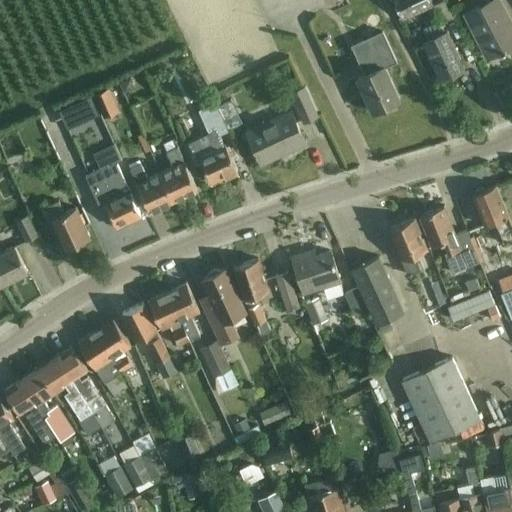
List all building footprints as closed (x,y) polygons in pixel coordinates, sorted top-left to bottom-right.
[(432,5),(429,0),(393,0),(395,3),(402,19),(432,5)] [(495,54),(511,45),(511,26),(498,0),(491,0),(465,13),(479,41),(486,38),(495,54)] [(420,14),(426,26),(441,19),(435,7),(420,14)] [(440,80),(464,68),(447,30),(444,31),(439,21),(423,28),(428,39),(423,42),(440,80)] [(423,27),(409,33),(414,45),(423,42),(428,39),(423,28),(423,27)] [(383,32),(352,46),(365,74),(357,78),(372,111),(399,99),(384,67),(396,61),(383,32)] [(121,83),(119,84),(124,93),(124,94),(134,89),(129,80),(121,83)] [(303,122),(318,116),(305,86),(290,93),(303,122)] [(109,89),(94,95),(104,117),(119,111),(109,89)] [(217,108),(228,130),(243,123),(231,101),(217,108)] [(228,130),(217,108),(214,104),(199,111),(212,137),(228,130)] [(287,151),(305,143),(291,111),(246,131),(260,161),(286,148),(287,151)] [(48,135),(26,146),(32,158),(54,148),(48,135)] [(225,144),(212,149),(206,136),(192,142),(201,160),(211,183),(226,176),(224,172),(235,167),(225,144)] [(172,140),(163,144),(166,151),(175,147),(172,140)] [(160,171),(173,200),(197,189),(177,146),(175,147),(166,151),(172,165),(160,171)] [(100,169),(84,177),(98,204),(104,201),(116,227),(141,215),(116,161),(100,169)] [(173,200),(160,171),(147,177),(140,163),(130,167),(150,211),(173,200)] [(511,226),(495,185),(472,194),(484,225),(496,221),(505,244),(511,240),(511,226)] [(65,248),(89,237),(75,207),(64,212),(59,200),(46,206),(44,202),(39,204),(47,221),(52,219),(65,248)] [(443,205),(420,215),(432,244),(444,240),(449,252),(445,253),(452,272),(467,266),(479,262),(474,248),(466,229),(455,234),(443,205)] [(26,241),(36,236),(27,216),(16,221),(26,241)] [(414,217),(389,227),(408,275),(420,270),(414,254),(427,249),(414,217)] [(0,272),(5,283),(27,271),(14,246),(3,252),(0,246),(0,272)] [(303,292),(340,280),(331,251),(309,258),(307,253),(292,258),(303,292)] [(378,256),(351,269),(377,323),(378,323),(389,317),(404,310),(378,256)] [(254,294),(268,290),(258,258),(233,266),(243,296),(255,323),(257,323),(265,319),(254,294)] [(210,294),(199,299),(220,343),(234,337),(230,328),(234,326),(231,318),(245,311),(225,268),(203,278),(210,294)] [(275,276),(286,311),(299,306),(288,272),(275,276)] [(476,277),(465,281),(469,291),(479,287),(476,277)] [(191,314),(199,310),(186,281),(167,290),(183,325),(188,337),(189,339),(200,334),(191,314)] [(511,287),(501,292),(511,318),(511,317),(511,287)] [(345,293),(356,318),(369,312),(358,288),(345,293)] [(179,344),(189,339),(188,337),(183,325),(167,290),(148,299),(161,328),(169,324),(179,344)] [(305,303),(317,333),(330,328),(318,297),(305,303)] [(158,361),(169,356),(141,302),(121,312),(136,340),(145,336),(158,361)] [(495,304),(487,308),(493,319),(500,315),(495,304)] [(389,317),(378,323),(383,333),(394,328),(389,317)] [(96,329),(113,356),(130,345),(113,318),(96,329)] [(265,319),(257,323),(261,332),(269,328),(265,319)] [(122,370),(116,361),(113,356),(96,329),(78,341),(95,367),(105,381),(114,395),(127,386),(119,372),(122,370)] [(217,340),(201,348),(214,375),(225,370),(230,368),(217,340)] [(72,345),(55,356),(101,425),(113,417),(104,403),(87,377),(82,380),(78,375),(87,369),(72,345)] [(245,372),(254,367),(245,351),(236,356),(245,372)] [(116,361),(122,370),(132,364),(126,354),(116,361)] [(101,425),(55,356),(39,366),(55,390),(63,384),(68,392),(64,395),(80,419),(89,432),(101,425)] [(158,361),(156,362),(163,376),(176,370),(169,356),(158,361)] [(451,356),(402,379),(431,441),(480,419),(451,356)] [(74,439),(70,433),(73,431),(56,405),(49,410),(42,398),(51,392),(36,368),(20,378),(45,416),(56,435),(60,440),(63,446),(74,439)] [(225,370),(214,375),(214,386),(217,392),(237,383),(230,368),(225,370)] [(44,443),(56,435),(45,416),(20,378),(4,389),(19,413),(29,407),(32,412),(26,415),(44,443)] [(12,427),(8,420),(13,417),(0,396),(0,431),(14,454),(25,448),(17,435),(12,427)] [(285,400),(259,412),(265,425),(291,414),(285,400)] [(322,438),(335,433),(330,420),(324,423),(320,411),(312,414),(317,425),(322,438)] [(164,418),(130,434),(136,445),(170,430),(164,418)] [(244,420),(233,425),(236,432),(247,426),(244,420)] [(257,425),(235,436),(238,443),(252,436),(260,432),(257,425)] [(317,425),(306,430),(311,442),(322,438),(317,425)] [(499,429),(486,433),(489,446),(502,443),(499,429)] [(14,455),(14,454),(0,431),(0,455),(10,449),(14,455)] [(187,455),(198,451),(190,432),(179,437),(187,455)] [(266,464),(292,457),(288,442),(262,450),(266,464)] [(140,455),(155,484),(170,477),(166,470),(167,470),(155,447),(140,455)] [(396,448),(379,453),(384,473),(401,468),(396,448)] [(138,493),(155,484),(140,455),(123,464),(138,493)] [(41,459),(28,467),(37,481),(50,472),(41,459)] [(8,463),(0,468),(0,472),(3,477),(13,470),(8,463)] [(252,463),(240,470),(246,483),(251,481),(263,476),(259,465),(252,463)] [(463,511),(486,511),(476,465),(466,468),(472,496),(460,499),(463,511)] [(511,511),(511,500),(509,488),(496,491),(493,475),(479,477),(477,465),(476,465),(486,511),(511,511)] [(105,475),(116,497),(132,490),(121,467),(105,475)] [(199,470),(168,481),(170,489),(183,485),(188,498),(207,492),(199,470)] [(70,491),(81,510),(93,503),(75,471),(59,480),(66,493),(70,491)] [(345,511),(335,476),(304,484),(311,511),(345,511)] [(43,503),(54,499),(47,481),(36,485),(43,503)] [(93,497),(99,509),(116,500),(110,488),(93,497)] [(285,511),(276,490),(258,498),(264,511),(285,511)] [(462,511),(460,505),(459,498),(440,502),(439,510),(440,511),(462,511)]
